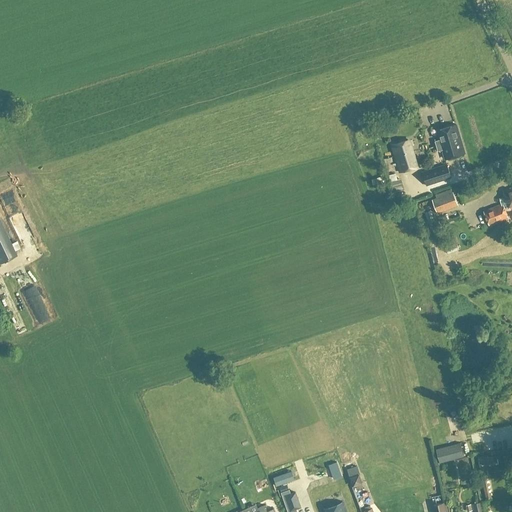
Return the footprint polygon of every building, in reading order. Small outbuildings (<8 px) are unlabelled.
[(385,127),(387,138),(407,133),(405,122),(385,127)] [(436,146),(460,139),(456,125),(437,130),(439,140),(435,141),(436,146)] [(465,153),(460,139),(436,146),(438,151),(443,150),(445,159),(465,153)] [(407,141),(392,145),(400,173),(415,168),(407,141)] [(447,165),(423,173),(427,186),(451,178),(447,165)] [(395,173),(389,175),(391,182),(390,182),(393,193),(400,191),(397,180),(395,173)] [(382,174),(372,177),(374,183),(383,180),(382,174)] [(511,209),(511,188),(503,192),(505,197),(502,198),(500,202),(501,205),(483,212),(489,226),(508,219),(505,209),(509,208),(510,211),(511,209)] [(437,214),(458,206),(451,189),(435,195),(436,198),(432,200),(437,214)] [(0,262),(16,256),(0,222),(0,262)] [(460,443),(454,445),(436,450),(440,464),(457,459),(464,457),(460,443)] [(478,463),(485,499),(492,498),(486,467),(497,464),(496,460),(478,463)] [(290,469),(272,476),(276,485),(294,479),(290,469)] [(363,484),(359,474),(350,477),(353,487),(363,484)] [(288,488),(280,491),(287,511),(296,511),(295,508),(293,500),(298,498),(295,490),(290,492),(288,488)] [(431,505),(432,511),(448,511),(446,502),(431,505)] [(346,511),(343,503),(324,510),(324,511),(346,511)] [(473,511),(475,511),(474,511),(480,511),(479,503),(471,505),(473,511)]
